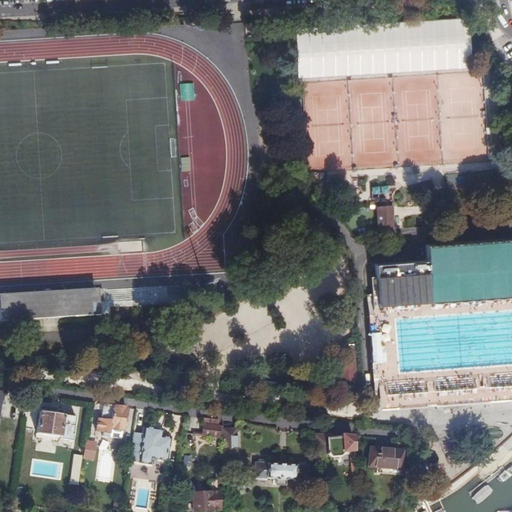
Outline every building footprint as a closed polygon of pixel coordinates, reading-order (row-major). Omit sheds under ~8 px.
[(467,18),(293,25),(295,75),(468,68),(467,18)] [(193,82),(179,83),(180,99),(193,99),(193,82)] [(495,185),(494,176),(445,181),(447,197),(500,192),(500,184),(495,185)] [(377,205),(377,207),(377,235),(377,237),(392,236),(391,205),(377,205)] [(381,372),(382,379),(383,397),(383,401),(511,392),(511,238),(424,245),(425,260),(406,262),(406,258),(392,259),(393,263),(374,264),(376,295),(377,314),(378,320),(381,372)] [(98,291),(0,297),(0,320),(100,315),(98,291)] [(375,373),(381,372),(378,320),(372,321),(375,373)] [(103,433),(102,437),(102,438),(109,439),(109,438),(113,408),(104,407),(102,421),(98,420),(97,432),(103,433)] [(126,410),(113,408),(109,438),(109,439),(121,440),(126,410)] [(72,443),(75,419),(40,414),(37,435),(59,439),(59,441),(62,442),(63,443),(68,444),(69,443),(72,443)] [(200,437),(220,437),(221,421),(201,420),(200,437)] [(143,434),(134,432),(130,460),(139,461),(151,463),(153,455),(168,458),(171,438),(155,436),(157,428),(144,426),(143,434)] [(236,431),(223,431),(224,457),(236,457),(236,431)] [(315,437),(317,466),(326,466),(324,437),(315,437)] [(351,454),(353,475),(357,475),(353,437),(341,437),(341,440),(328,440),(329,456),(331,458),(341,458),(343,455),(343,454),(351,454)] [(96,445),(87,443),(84,461),(93,462),(96,445)] [(368,468),(400,470),(402,452),(369,449),(368,468)] [(73,476),(73,467),(80,467),(80,455),(71,455),(70,483),(76,484),(77,476),(73,476)] [(268,466),(268,464),(255,463),(254,480),(267,481),(267,479),(294,481),(294,482),(308,483),(309,467),(296,466),(296,467),(268,466)] [(135,475),(146,475),(147,467),(136,466),(135,475)] [(210,493),(191,494),(192,502),(192,511),(219,511),(219,508),(226,507),(225,488),(218,488),(218,481),(209,482),(210,493)] [(192,511),(192,502),(184,503),(184,511),(192,511)]
